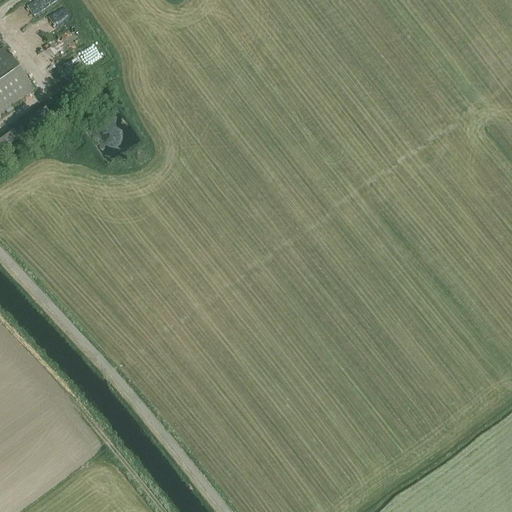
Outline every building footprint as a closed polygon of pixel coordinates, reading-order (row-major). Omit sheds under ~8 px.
[(25,20),(57,1),(56,0),(30,0),(18,7),(25,20)] [(23,47),(67,16),(58,3),(14,34),(23,47)] [(31,59),(40,69),(78,37),(69,27),(31,59)] [(81,65),(99,57),(94,47),(76,55),(81,65)] [(0,114),(34,91),(4,48),(0,50),(0,114)] [(49,75),(54,86),(68,79),(63,68),(49,75)] [(43,105),(0,135),(0,161),(55,122),(43,105)]
